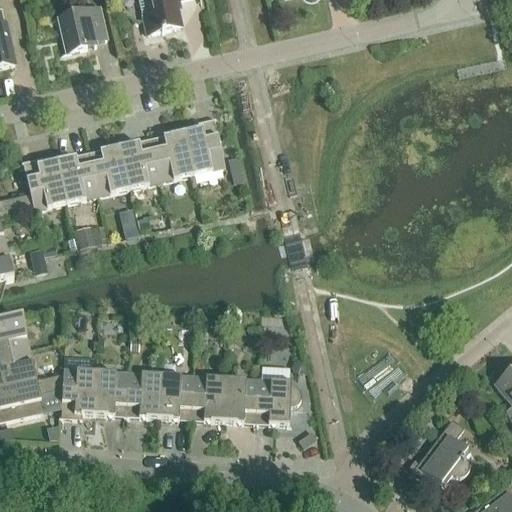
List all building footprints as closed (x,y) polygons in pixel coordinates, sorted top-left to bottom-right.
[(135,0),(140,20),(142,20),(147,40),(182,32),(176,6),(199,1),(199,0),(135,0)] [(107,44),(100,13),(58,22),(66,58),(96,51),(95,47),(107,44)] [(0,72),(14,70),(4,27),(1,14),(0,14),(0,72)] [(182,137),(192,180),(225,173),(214,125),(193,129),(194,134),(182,137)] [(160,188),(192,180),(182,137),(151,144),(160,188)] [(160,188),(151,144),(119,151),(129,195),(160,188)] [(119,151),(88,159),(97,202),(129,195),(119,151)] [(88,159),(56,166),(66,209),(97,202),(88,159)] [(23,169),(30,199),(33,213),(33,216),(66,209),(56,166),(44,168),(43,163),(19,169),(19,170),(23,169)] [(30,199),(0,206),(0,220),(33,213),(30,199)] [(80,235),(84,249),(107,243),(103,229),(80,235)] [(0,287),(13,284),(6,252),(0,253),(0,287)] [(34,258),(39,277),(53,273),(47,254),(34,258)] [(21,322),(0,326),(0,360),(29,354),(21,322)] [(0,394),(36,386),(36,385),(29,354),(0,360),(0,394)] [(62,394),(62,395),(60,423),(56,422),(56,424),(81,425),(82,420),(94,420),(96,376),(63,374),(63,379),(62,394)] [(511,374),(496,389),(511,407),(511,409),(505,416),(511,430),(511,374)] [(126,422),(128,378),(96,376),(94,420),(126,422)] [(161,380),(128,378),(126,422),(158,424),(161,380)] [(39,400),(62,395),(62,394),(63,379),(36,385),(36,386),(0,394),(0,428),(43,418),(39,400)] [(161,380),(158,424),(191,426),(193,381),(161,380)] [(225,383),(193,381),(191,426),(223,428),(225,383)] [(255,429),(258,385),(225,383),(223,428),(255,429)] [(258,385),(255,429),(288,431),(289,412),(292,412),(293,412),(295,411),(296,411),(297,410),(298,408),(300,406),(300,404),(301,402),(301,400),(300,399),(300,397),(299,396),(298,394),(297,393),(295,392),(294,391),(293,391),(291,390),(291,387),(258,385)] [(451,425),(418,469),(412,465),(406,472),(431,491),(434,487),(443,494),(451,483),(452,484),(453,485),(454,485),(456,485),(458,485),(461,485),(462,484),(463,484),(465,483),(466,482),(467,480),(468,479),(468,477),(468,475),(468,473),(468,472),(468,470),(467,469),(466,468),(464,466),(470,458),(454,446),(463,434),(451,425)] [(511,511),(511,486),(479,511),(511,511)]
